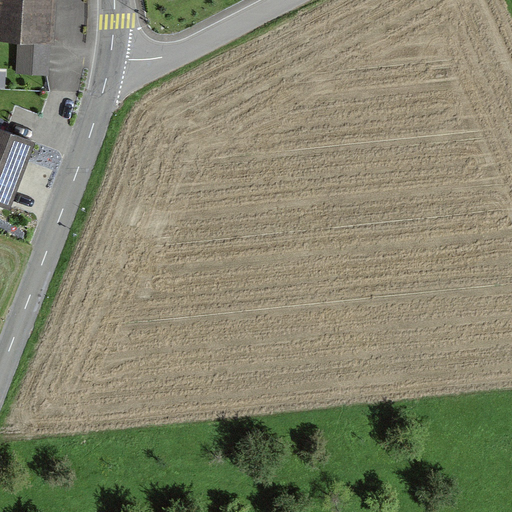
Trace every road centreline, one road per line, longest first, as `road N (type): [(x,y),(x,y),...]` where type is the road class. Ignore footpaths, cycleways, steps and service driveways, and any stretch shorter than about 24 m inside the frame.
road 1 (tertiary): [(0,376),(79,169),(111,58)]
road 2 (unclassified): [(290,0),(174,56),(111,58)]
